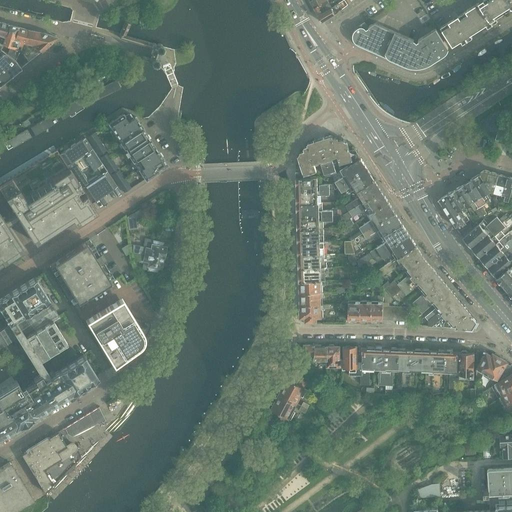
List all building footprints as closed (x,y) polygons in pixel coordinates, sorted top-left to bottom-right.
[(312,0),(311,1),(314,8),(327,0),(312,0)] [(328,0),(327,0),(314,8),(318,15),(331,7),(328,0)] [(342,0),(331,7),(318,15),(322,22),(335,14),(348,4),(344,0),(342,0)] [(494,0),(483,0),(466,11),(478,30),(486,25),(488,28),(498,22),(496,19),(503,14),(494,0)] [(511,0),(494,0),(503,14),(511,9),(511,10),(511,0)] [(471,35),(478,30),(466,11),(441,27),(453,46),(461,41),(463,44),(468,41),(473,38),(471,35)] [(0,46),(8,24),(0,22),(0,46)] [(163,49),(163,48),(163,47),(162,46),(161,45),(160,44),(159,44),(158,44),(157,45),(156,45),(155,45),(154,44),(153,44),(125,36),(127,31),(130,24),(125,22),(122,30),(119,35),(120,36),(120,38),(153,48),(151,54),(150,58),(142,55),(141,59),(151,63),(151,64),(151,65),(152,65),(153,66),(154,66),(156,66),(156,65),(157,65),(157,64),(158,64),(158,63),(158,62),(158,61),(158,60),(157,60),(157,59),(158,56),(159,54),(159,52),(160,52),(161,51),(162,51),(162,50),(163,50),(163,49)] [(418,40),(419,41),(417,43),(415,41),(414,40),(375,23),(368,27),(369,28),(366,30),(365,28),(363,27),(361,27),(360,27),(358,28),(356,29),(355,30),(354,31),(353,33),(353,34),(353,35),(352,36),(352,38),(353,39),(353,40),(354,41),(354,42),(355,43),(355,44),(356,44),(358,45),(404,66),(410,68),(415,68),(421,68),(426,67),(429,66),(432,64),(444,56),(445,55),(446,55),(447,54),(447,53),(448,52),(448,51),(449,50),(449,49),(449,48),(436,29),(418,40)] [(15,46),(18,41),(13,38),(18,27),(8,24),(0,46),(0,49),(14,61),(20,48),(15,46)] [(13,38),(18,41),(15,46),(20,48),(22,44),(28,30),(18,27),(13,38)] [(14,61),(21,68),(39,54),(42,51),(48,46),(57,38),(47,34),(28,30),(22,44),(20,48),(14,61)] [(0,64),(11,76),(21,68),(14,61),(0,49),(0,64)] [(0,80),(2,83),(11,76),(0,64),(0,80)] [(116,79),(82,97),(86,104),(119,87),(116,79)] [(78,100),(58,112),(62,119),(83,107),(78,100)] [(53,113),(30,127),(34,134),(57,120),(53,113)] [(123,114),(109,123),(121,142),(121,143),(132,160),(133,160),(145,179),(166,165),(154,146),(153,146),(142,129),(142,128),(134,116),(131,119),(128,114),(124,116),(123,114)] [(26,130),(4,143),(8,150),(31,137),(26,130)] [(87,137),(93,146),(100,142),(94,133),(87,137)] [(324,136),(319,137),(330,173),(336,171),(333,160),(339,159),(333,138),(332,136),(325,138),(324,136)] [(315,141),(308,143),(308,146),(309,146),(315,166),(321,164),(324,174),(330,173),(319,137),(314,139),(315,141)] [(333,138),(339,159),(340,163),(347,161),(348,166),(361,158),(357,153),(356,151),(353,150),(350,151),(347,141),(346,141),(343,139),(338,141),(337,137),(333,138)] [(101,175),(96,167),(101,163),(85,138),(60,154),(91,203),(105,195),(117,187),(106,171),(101,175)] [(100,142),(93,146),(99,155),(106,151),(100,142)] [(308,146),(304,147),(305,151),(300,152),(298,156),(302,166),(299,166),(296,169),(296,172),(296,178),(311,177),(309,173),(316,171),(315,166),(309,146),(308,146)] [(101,157),(106,165),(112,161),(107,153),(101,157)] [(337,184),(334,185),(335,189),(368,169),(361,158),(348,166),(341,170),(344,176),(336,182),(337,184)] [(112,161),(106,165),(111,173),(117,168),(112,161)] [(357,191),(375,180),(368,169),(335,189),(337,193),(341,190),(342,193),(351,187),(355,193),(357,191)] [(112,175),(118,184),(125,179),(119,170),(112,175)] [(480,173),(480,174),(491,190),(494,191),(499,174),(485,170),(480,173)] [(11,176),(0,182),(0,193),(14,215),(17,220),(33,244),(71,219),(75,224),(96,211),(72,174),(27,202),(11,176)] [(480,174),(472,179),(486,202),(490,200),(486,194),(491,190),(480,174)] [(498,192),(496,199),(500,200),(498,206),(499,206),(507,176),(499,174),(494,191),(498,192)] [(511,177),(507,176),(499,206),(502,207),(505,194),(510,196),(511,187),(511,177)] [(311,177),(296,178),(297,190),(330,190),(329,184),(320,185),(320,177),(311,177)] [(125,179),(118,184),(124,193),(131,188),(125,179)] [(486,202),(472,179),(464,184),(478,207),(486,202)] [(347,209),(342,212),(343,215),(382,191),(375,180),(357,191),(360,196),(345,206),(347,209)] [(480,217),(483,215),(478,207),(464,184),(456,189),(466,206),(471,203),(475,210),(475,209),(480,217)] [(469,220),(465,214),(462,209),(466,206),(456,189),(447,194),(467,226),(470,225),(469,225),(471,224),(469,220)] [(330,190),(297,190),(297,203),(321,203),(321,195),(330,195),(330,190)] [(382,191),(343,215),(344,218),(351,214),(353,217),(367,208),(371,213),(388,202),(382,191)] [(458,231),(459,232),(467,226),(447,194),(441,199),(440,202),(449,217),(456,227),(457,228),(458,231)] [(323,202),(321,203),(297,203),(298,216),(333,215),(333,210),(323,210),(323,202)] [(359,228),(361,231),(356,234),(358,236),(363,233),(395,213),(388,202),(371,213),(374,218),(359,228)] [(140,209),(127,217),(129,230),(137,229),(136,219),(143,214),(140,209)] [(395,213),(363,233),(366,239),(381,230),(384,235),(385,235),(402,224),(395,213)] [(3,221),(7,227),(17,220),(14,215),(3,221)] [(323,229),(323,221),(333,221),(333,215),(298,216),(298,229),(323,229)] [(472,246),(471,247),(472,247),(501,222),(507,217),(505,215),(500,220),(497,217),(488,225),(484,220),(473,229),(466,235),(464,237),(463,237),(469,244),(469,243),(472,246)] [(0,265),(22,251),(7,227),(3,221),(0,216),(0,265)] [(506,227),(505,226),(501,222),(472,247),(472,248),(473,247),(476,250),(475,251),(480,257),(499,241),(495,236),(506,227)] [(385,243),(371,252),(372,255),(367,258),(369,261),(374,257),(409,235),(402,224),(385,235),(384,235),(381,237),(382,237),(385,243)] [(467,226),(460,231),(464,237),(466,235),(473,229),(471,226),(470,224),(470,225),(467,226)] [(324,229),(323,229),(298,229),(298,242),(324,242),(324,229)] [(409,235),(374,257),(377,263),(392,253),(396,259),(416,246),(409,235)] [(499,241),(480,257),(489,267),(511,246),(511,238),(508,242),(503,246),(499,241)] [(145,255),(163,258),(165,247),(162,247),(163,242),(149,240),(145,239),(143,247),(133,245),(133,252),(145,255)] [(354,239),(351,241),(355,254),(360,251),(354,239)] [(64,256),(54,263),(64,280),(65,282),(60,285),(72,305),(78,302),(96,291),(110,282),(114,280),(114,279),(122,274),(105,247),(97,252),(89,240),(64,256)] [(324,242),(298,242),(299,255),(324,255),(324,242)] [(396,259),(374,273),(377,277),(383,273),(385,274),(402,264),(407,270),(423,256),(417,246),(416,246),(396,259)] [(511,246),(489,267),(497,277),(511,264),(511,256),(511,255),(511,246)] [(147,270),(147,271),(157,273),(158,268),(161,269),(163,258),(145,255),(133,252),(133,253),(132,253),(131,259),(139,261),(139,263),(143,263),(142,269),(147,270)] [(324,255),(299,255),(299,268),(325,268),(324,255)] [(409,274),(398,284),(402,289),(430,265),(423,256),(407,270),(406,271),(409,274)] [(506,286),(505,286),(506,287),(511,281),(511,264),(497,277),(502,282),(506,286)] [(430,265),(402,289),(407,295),(418,285),(421,289),(438,275),(430,265)] [(325,268),(299,268),(299,281),(322,281),(325,281),(325,268)] [(425,293),(413,303),(417,308),(446,284),(438,275),(421,289),(425,293)] [(0,437),(14,429),(37,415),(37,414),(72,393),(97,377),(83,355),(49,376),(40,360),(41,359),(48,355),(49,354),(56,350),(57,349),(64,345),(66,344),(65,344),(67,343),(53,320),(57,317),(58,318),(58,317),(59,317),(49,299),(48,299),(35,277),(9,293),(10,293),(0,299),(0,309),(8,323),(11,328),(12,329),(16,336),(17,338),(17,337),(21,344),(22,346),(22,345),(26,352),(27,354),(27,353),(31,360),(32,362),(32,361),(36,368),(37,370),(37,369),(40,374),(33,379),(35,383),(26,388),(24,385),(20,387),(17,382),(16,381),(15,380),(0,389),(0,437)] [(322,281),(299,281),(300,287),(299,288),(299,291),(300,292),(300,293),(322,293),(322,281)] [(446,284),(417,308),(422,313),(434,303),(437,307),(453,293),(446,284)] [(299,300),(299,303),(300,304),(300,305),(323,305),(322,293),(300,293),(300,299),(299,300)] [(428,321),(428,326),(433,326),(461,302),(453,293),(437,307),(440,311),(428,321)] [(383,306),(383,296),(378,296),(377,301),(372,301),(371,320),(372,320),(373,321),(376,321),(377,320),(382,320),(383,306)] [(121,299),(86,320),(112,363),(117,360),(118,362),(131,354),(134,352),(135,351),(137,349),(138,347),(140,344),(140,342),(141,339),(141,335),(140,332),(139,330),(138,328),(121,299)] [(348,301),(348,319),(349,319),(350,321),(353,321),(354,320),(359,320),(360,301),(348,301)] [(360,301),(359,320),(360,320),(361,321),(365,321),(366,320),(371,320),(372,301),(360,301)] [(473,328),(477,322),(461,302),(433,326),(444,327),(473,329),(473,328)] [(300,310),(300,311),(299,312),(299,316),(300,317),(300,318),(305,318),(306,320),(308,322),(314,322),(314,323),(325,322),(325,317),(323,317),(323,305),(300,305),(300,310)] [(302,352),(304,353),(304,355),(315,355),(315,360),(327,360),(327,346),(320,346),(320,345),(315,345),(315,344),(313,344),(313,345),(304,345),(304,346),(302,347),(301,350),(302,352)] [(335,346),(334,345),(330,345),(328,346),(327,346),(327,360),(327,367),(341,367),(341,359),(339,359),(339,346),(335,346)] [(344,346),(344,360),(343,360),(343,368),(357,368),(357,346),(351,346),(350,345),(346,345),(345,346),(344,346)] [(361,372),(361,384),(369,385),(370,369),(374,369),(375,347),(368,347),(368,349),(363,348),(362,369),(367,369),(367,373),(361,372)] [(374,369),(379,369),(378,385),(386,386),(386,370),(387,349),(382,349),(382,347),(375,347),(374,369)] [(386,370),(386,386),(392,386),(393,370),(398,370),(399,348),(392,348),(392,350),(387,349),(386,370)] [(406,350),(406,348),(399,348),(398,370),(403,370),(402,386),(409,387),(410,371),(410,350),(406,350)] [(410,371),(409,387),(416,387),(417,371),(422,371),(422,349),(415,349),(415,351),(410,350),(410,371)] [(426,371),(426,387),(433,388),(433,372),(434,351),(429,351),(429,349),(422,349),(422,371),(426,371)] [(433,372),(433,388),(440,388),(440,372),(445,372),(446,350),(439,350),(439,352),(434,351),(433,372)] [(445,372),(450,372),(449,388),(459,389),(459,377),(457,377),(457,373),(458,352),(453,352),(453,350),(446,350),(445,372)] [(468,377),(468,379),(474,379),(475,353),(468,353),(466,351),(463,351),(461,352),(460,352),(459,377),(468,377)] [(487,353),(477,368),(478,370),(495,380),(497,380),(502,372),(509,377),(511,374),(511,364),(511,365),(511,366),(507,364),(508,362),(499,357),(499,356),(498,357),(495,355),(496,354),(495,354),(493,353),(491,355),(487,353)] [(511,374),(509,377),(496,384),(492,387),(500,399),(501,398),(511,391),(511,374)] [(280,394),(297,403),(300,396),(303,397),(307,389),(305,388),(308,382),(297,376),(293,382),(288,379),(280,394)] [(511,391),(501,398),(509,410),(511,407),(511,391)] [(293,410),(297,403),(280,394),(271,410),(277,412),(274,418),(285,425),(288,419),(291,420),(295,412),(293,410)] [(99,407),(62,430),(61,431),(64,435),(69,433),(71,437),(99,424),(105,420),(99,407)] [(27,451),(26,451),(27,451),(27,452),(21,455),(45,493),(53,485),(79,459),(79,458),(80,458),(80,457),(80,456),(80,455),(80,454),(79,453),(77,449),(78,448),(78,447),(78,446),(78,445),(78,444),(78,443),(77,443),(77,444),(74,446),(74,445),(73,444),(72,444),(71,444),(70,444),(69,444),(66,446),(61,437),(64,436),(65,437),(64,435),(61,431),(62,430),(49,438),(48,438),(48,437),(47,437),(47,438),(46,438),(27,450),(27,451)] [(511,434),(500,435),(501,446),(503,446),(504,458),(511,457),(511,434)] [(0,511),(11,511),(33,499),(10,463),(10,462),(0,468),(0,511)] [(511,511),(511,467),(488,469),(489,489),(484,489),(484,493),(490,493),(491,510),(468,511),(461,511),(438,511),(438,507),(415,509),(415,511),(511,511)]
